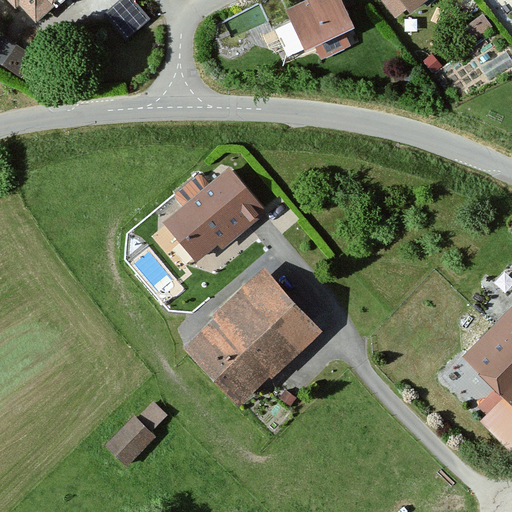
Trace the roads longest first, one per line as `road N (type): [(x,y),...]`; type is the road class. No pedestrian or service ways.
road 1 (tertiary): [(174,106),(328,115),(429,135),(511,173)]
road 2 (tertiary): [(0,127),(174,106)]
